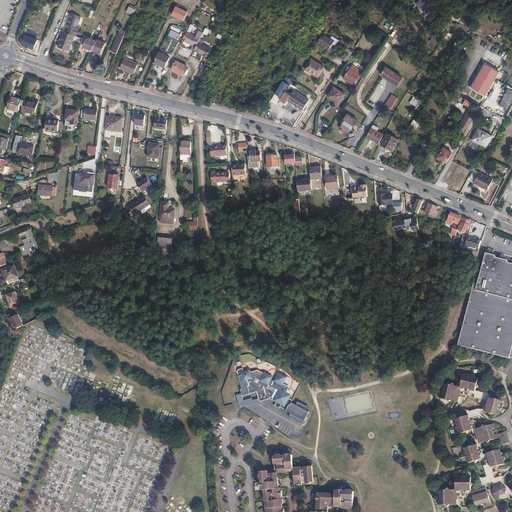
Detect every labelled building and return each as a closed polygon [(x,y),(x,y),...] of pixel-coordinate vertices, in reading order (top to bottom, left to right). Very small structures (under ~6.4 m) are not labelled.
[(419,0),(416,4),(427,15),(435,8),(426,0),(419,0)] [(133,15),(136,9),(130,6),(127,12),(133,15)] [(188,12),(176,7),(172,15),(184,20),(188,12)] [(75,34),(76,35),(77,31),(75,30),(81,16),(71,12),(66,26),(68,27),(67,31),(75,34)] [(205,28),(203,33),(209,36),(211,30),(205,28)] [(67,31),(64,30),(58,45),(69,49),(73,38),(74,38),(75,34),(67,31)] [(112,50),(117,52),(124,37),(126,33),(120,30),(112,50)] [(197,43),(198,42),(200,38),(203,33),(198,31),(196,36),(187,32),(182,40),(189,44),(189,42),(193,44),(196,46),(197,43)] [(182,36),(173,32),(171,37),(179,41),(182,36)] [(334,41),(323,34),(318,43),(331,51),(335,46),(332,44),(334,41)] [(21,46),(34,51),(38,39),(25,35),(21,46)] [(83,45),(93,49),(97,39),(88,35),(83,45)] [(102,53),(107,41),(98,37),(97,39),(93,49),(102,53)] [(201,54),(207,57),(209,54),(211,48),(198,42),(197,43),(196,46),(194,49),(198,51),(201,52),(201,54)] [(349,49),(344,46),(343,45),(341,49),(345,52),(341,58),(346,62),(351,55),(347,53),(349,49)] [(159,53),(154,63),(165,68),(170,59),(159,53)] [(139,64),(125,58),(120,68),(134,74),(139,64)] [(324,66),(312,58),(306,68),(318,76),(324,66)] [(187,66),(176,60),(171,69),(182,75),(187,66)] [(486,96),(496,78),(500,71),(486,62),(471,87),(486,96)] [(362,72),(352,66),(344,78),(353,84),(362,72)] [(402,78),(386,68),(382,76),(397,85),(402,78)] [(334,87),(328,96),(339,103),(345,94),(334,87)] [(511,97),(511,90),(508,88),(499,105),(506,109),(511,97)] [(309,99),(294,89),(287,100),(302,109),(309,99)] [(379,93),(374,90),(366,101),(371,104),(379,93)] [(397,98),(391,94),(384,106),(390,110),(397,98)] [(419,108),(423,102),(413,96),(410,103),(419,108)] [(18,112),(21,99),(10,97),(7,109),(18,112)] [(38,103),(32,101),(25,99),(21,111),(26,112),(35,114),(38,103)] [(85,109),(82,109),(81,117),(84,117),(84,118),(96,120),(97,110),(85,108),(85,109)] [(77,125),(79,111),(67,109),(65,124),(77,125)] [(144,115),(135,114),(134,125),(143,126),(144,115)] [(341,131),(345,133),(354,119),(351,117),(351,116),(348,114),(345,119),(345,120),(343,119),(341,122),(343,123),(341,126),(343,128),(341,131)] [(459,129),(465,132),(472,120),(466,117),(465,116),(463,119),(465,120),(459,129)] [(121,131),(122,118),(109,117),(108,129),(121,131)] [(166,120),(155,118),(153,128),(165,130),(166,120)] [(354,119),(345,133),(346,131),(347,132),(349,138),(356,137),(354,130),(352,129),(352,126),(353,124),(355,125),(358,120),(354,118),(354,119)] [(58,132),(59,121),(46,120),(45,131),(58,132)] [(367,136),(379,143),(382,138),(383,135),(377,131),(371,128),(367,136)] [(492,136),(479,128),(473,139),(486,146),(492,136)] [(191,142),(191,129),(180,129),(181,142),(191,142)] [(398,139),(387,133),(381,144),(392,150),(398,139)] [(438,157),(447,162),(457,147),(447,141),(438,157)] [(31,156),(34,147),(19,143),(17,152),(31,156)] [(159,158),(160,144),(150,143),(149,157),(159,158)] [(248,151),(247,143),(238,144),(239,152),(248,151)] [(220,154),(219,145),(214,145),(214,146),(210,146),(211,155),(220,154)] [(96,147),(88,146),(87,153),(95,154),(96,147)] [(250,153),(248,153),(249,171),(251,171),(251,161),(261,161),(260,152),(256,153),(256,151),(250,151),(250,153)] [(278,167),(278,155),(267,156),(268,167),(278,167)] [(295,158),(295,155),(285,155),(285,164),(296,163),(295,158)] [(236,165),(233,165),(234,175),(246,174),(245,163),(240,163),(240,165),(236,165)] [(322,178),(321,167),(311,167),(311,179),(322,178)] [(221,170),(222,179),(230,179),(230,171),(226,171),(222,172),(222,170),(221,170)] [(494,179),(480,172),(474,183),(488,190),(494,179)] [(93,185),(94,175),(81,174),(81,183),(93,185)] [(117,189),(119,176),(109,175),(108,188),(117,189)] [(153,184),(147,176),(137,182),(143,191),(153,184)] [(339,188),(339,187),(338,176),(325,177),(326,189),(339,188)] [(312,190),(311,179),(297,180),(298,191),(312,190)] [(360,184),(360,186),(358,186),(356,184),(353,185),(352,187),(353,196),(367,195),(366,183),(360,184)] [(52,196),(52,187),(39,185),(38,195),(52,196)] [(401,210),(401,199),(393,200),(392,193),(385,194),(385,193),(378,193),(379,204),(393,203),(394,210),(401,210)] [(30,203),(27,194),(12,199),(15,208),(30,203)] [(151,203),(145,195),(135,201),(141,210),(151,203)] [(418,211),(423,201),(418,199),(413,210),(414,210),(416,211),(418,211)] [(160,222),(174,223),(175,209),(169,209),(170,203),(162,202),(160,222)] [(436,211),(438,208),(429,204),(425,212),(437,217),(439,213),(436,211)] [(458,224),(461,217),(450,213),(446,223),(451,225),(453,222),(458,224)] [(419,230),(417,217),(409,219),(409,217),(393,220),(395,230),(406,228),(406,227),(412,226),(412,231),(419,230)] [(467,229),(470,222),(463,219),(460,226),(467,229)] [(474,247),(477,239),(468,236),(467,238),(466,244),(474,247)] [(159,237),(158,240),(157,249),(171,250),(172,241),(172,238),(159,237)] [(19,251),(22,259),(26,257),(31,256),(28,248),(19,251)] [(511,357),(511,263),(507,262),(508,260),(495,257),(495,254),(486,252),(477,284),(473,283),(458,344),(509,358),(510,357),(511,357)] [(9,284),(22,279),(21,277),(22,276),(17,264),(3,270),(9,284)] [(13,300),(17,298),(15,292),(6,295),(8,302),(13,300)] [(19,306),(17,298),(13,300),(8,302),(10,308),(19,306)] [(18,314),(8,318),(13,329),(23,325),(18,314)] [(287,376),(281,373),(277,374),(274,380),(271,379),(272,378),(270,374),(264,371),(264,372),(258,369),(251,371),(248,368),(244,370),(243,367),(238,368),(238,370),(239,374),(238,374),(242,387),(240,388),(242,392),(236,394),(239,404),(244,403),(245,404),(254,402),(253,401),(252,397),(242,400),(241,398),(241,395),(253,392),(253,391),(255,390),(255,391),(257,390),(259,399),(260,400),(261,399),(270,397),(271,396),(273,397),(272,399),(277,401),(275,405),(279,407),(280,406),(286,409),(291,412),(289,415),(302,423),(309,411),(306,409),(308,406),(298,400),(296,403),(292,401),(293,399),(289,397),(287,393),(286,392),(288,389),(287,385),(284,383),(287,376)] [(450,400),(454,401),(457,402),(460,388),(474,392),(475,390),(475,387),(478,385),(476,383),(478,378),(474,377),(474,375),(468,373),(467,375),(463,374),(462,379),(460,381),(461,383),(460,387),(454,386),(452,383),(450,385),(443,383),(442,387),(444,387),(443,394),(440,393),(439,397),(447,399),(448,401),(450,400)] [(460,388),(457,402),(460,403),(461,399),(464,400),(465,397),(462,397),(463,392),(466,393),(466,395),(468,396),(469,393),(473,395),(473,398),(477,399),(477,402),(479,403),(480,400),(484,401),(482,405),(481,405),(480,406),(482,407),(481,410),(477,409),(466,412),(467,415),(468,415),(473,430),(477,444),(481,458),(483,458),(486,465),(483,465),(486,476),(479,478),(481,486),(471,489),(470,491),(456,491),(456,504),(460,504),(460,501),(462,501),(462,498),(460,498),(460,494),(463,494),(463,497),(466,497),(466,494),(471,494),(471,492),(486,487),(485,485),(491,483),(492,486),(494,486),(500,484),(504,487),(501,491),(506,495),(508,493),(511,496),(511,505),(509,509),(511,511),(511,492),(510,491),(511,490),(503,483),(501,475),(500,473),(497,473),(498,476),(494,477),(493,474),(495,473),(495,471),(493,472),(491,467),(490,468),(486,453),(483,453),(482,451),(484,450),(483,447),(481,448),(480,443),(479,443),(475,429),(474,423),(476,423),(475,420),(473,421),(472,418),(477,417),(478,419),(480,418),(478,412),(482,411),(484,412),(488,397),(489,394),(475,390),(474,392),(460,388)] [(493,398),(488,397),(484,412),(488,413),(490,415),(492,414),(497,415),(498,411),(500,412),(502,405),(499,404),(500,400),(496,399),(494,397),(493,398)] [(468,415),(467,415),(464,416),(461,415),(459,417),(455,419),(456,422),(454,423),(456,431),(458,430),(459,433),(465,432),(467,433),(468,431),(473,430),(468,415)] [(481,427),(475,429),(479,443),(480,443),(482,443),(483,444),(484,444),(484,442),(486,442),(487,443),(489,441),(496,438),(495,434),(493,435),(491,428),(493,427),(492,424),(485,426),(482,425),(481,427)] [(508,442),(505,432),(498,433),(501,444),(508,442)] [(481,458),(477,444),(472,445),(470,444),(468,447),(464,448),(465,451),(462,452),(465,459),(467,459),(468,462),(472,461),(475,463),(477,460),(481,458)] [(487,452),(486,453),(490,468),(491,467),(495,466),(494,468),(496,469),(498,465),(502,464),(501,460),(504,460),(502,451),(499,452),(498,449),(493,451),(489,449),(487,449),(487,452)] [(285,453),(285,456),(286,465),(282,465),(281,456),(281,453),(276,453),(276,455),(274,455),(275,469),(275,471),(276,471),(282,471),(282,470),(286,470),(294,470),(295,483),(298,483),(298,484),(302,483),(303,481),(306,481),(306,483),(311,483),(311,481),(313,481),(312,465),(305,465),(305,466),(301,467),(301,466),(294,466),(293,454),(289,454),(289,453),(285,453)] [(440,493),(440,496),(440,500),(438,500),(437,504),(445,504),(447,506),(449,504),(456,504),(456,491),(470,491),(471,489),(470,485),(472,483),(470,481),(470,477),(467,477),(467,474),(459,474),(459,476),(455,476),(455,481),(453,484),(455,486),(455,489),(449,489),(447,487),(445,489),(438,489),(438,493),(440,493)] [(277,479),(277,476),(273,476),(273,480),(264,481),(260,481),(261,486),(262,486),(262,489),(264,489),(265,496),(266,496),(266,499),(265,499),(266,511),(284,511),(284,507),(283,508),(282,502),(283,502),(283,497),(282,497),(282,494),(283,494),(282,489),(281,489),(281,487),(279,487),(278,479),(277,479)] [(500,484),(494,486),(491,494),(499,499),(500,492),(501,491),(504,487),(500,484)] [(471,492),(471,494),(472,496),(471,498),(473,500),(475,507),(479,506),(479,504),(485,502),(486,504),(490,503),(488,495),(490,491),(489,488),(486,489),(486,487),(471,492)] [(316,503),(316,507),(328,508),(328,505),(341,506),(342,505),(345,505),(345,506),(352,507),(353,490),(351,490),(351,489),(347,489),(346,492),(346,501),(342,501),(342,491),(343,489),(338,488),(338,489),(335,489),(335,494),(331,494),(331,493),(318,492),(318,495),(317,495),(316,499),(317,499),(317,503),(316,503)]
